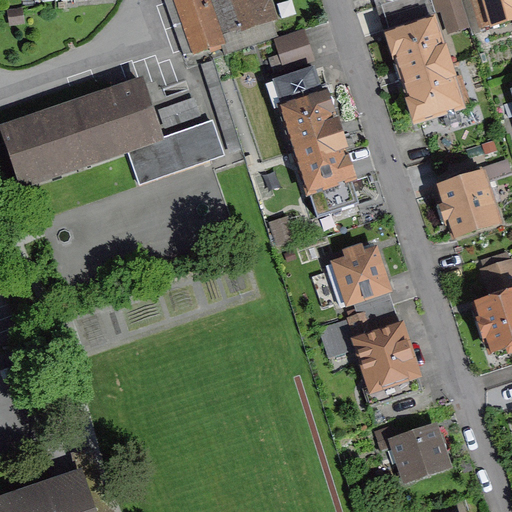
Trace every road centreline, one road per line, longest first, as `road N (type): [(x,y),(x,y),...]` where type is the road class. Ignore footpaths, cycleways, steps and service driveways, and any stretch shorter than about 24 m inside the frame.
road 1 (residential): [(334,0),(508,511)]
road 2 (residential): [(0,89),(133,40),(142,0)]
